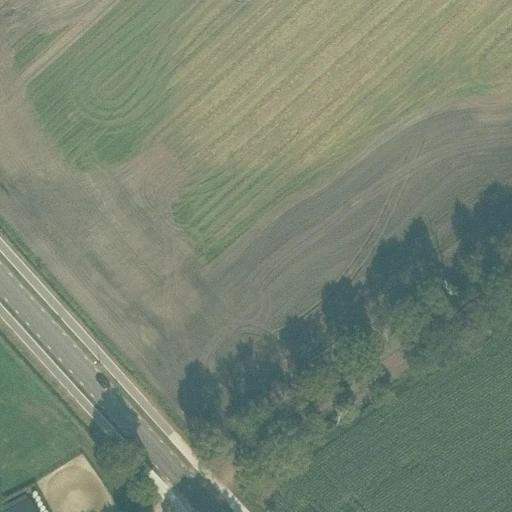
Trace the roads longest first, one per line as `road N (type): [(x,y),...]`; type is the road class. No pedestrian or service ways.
road 1 (track): [(511,287),(332,400),(219,485)]
road 2 (tertiary): [(209,511),(0,277)]
